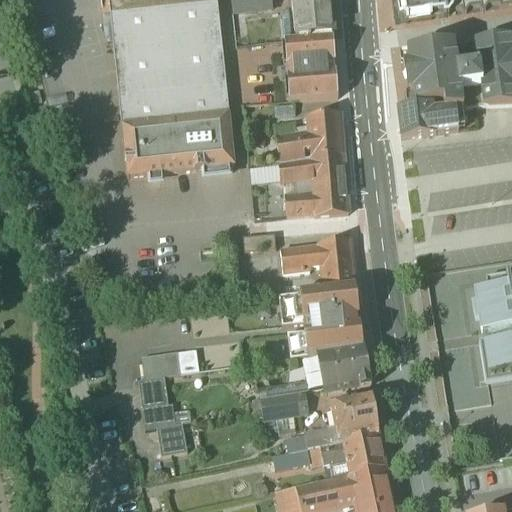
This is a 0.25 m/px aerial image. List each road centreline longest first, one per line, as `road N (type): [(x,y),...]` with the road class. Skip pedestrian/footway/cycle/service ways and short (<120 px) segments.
road 1 (residential): [(365,49),(387,279),(426,511)]
road 2 (residential): [(0,133),(53,290),(107,511)]
road 3 (residential): [(511,28),(365,49)]
